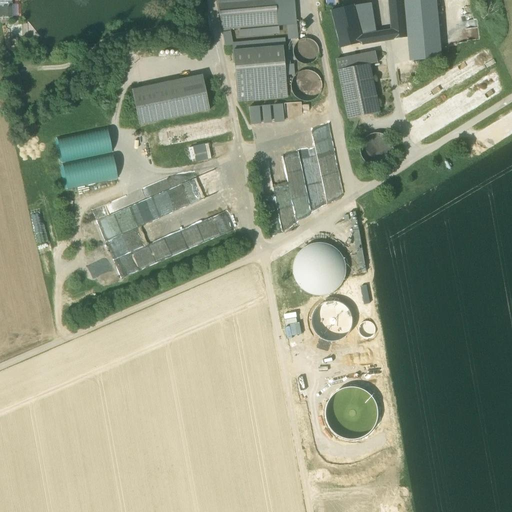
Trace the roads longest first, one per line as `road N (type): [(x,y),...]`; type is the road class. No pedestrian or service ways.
road 1 (track): [(0,367),(263,253),(511,98)]
road 2 (track): [(263,253),(309,511)]
road 3 (unknown): [(212,0),(263,253)]
road 4 (unknown): [(351,198),(321,53)]
